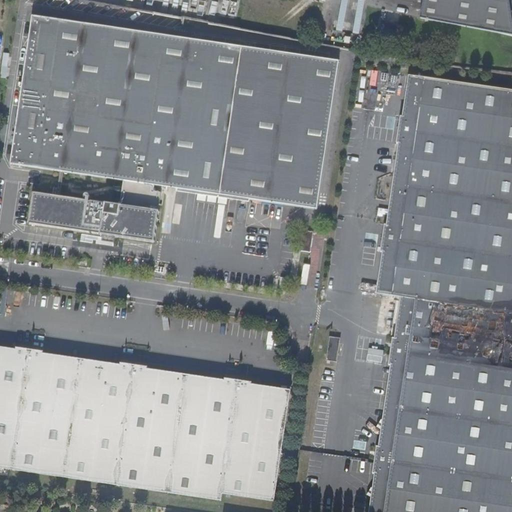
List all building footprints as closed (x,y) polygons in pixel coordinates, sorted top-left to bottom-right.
[(210,0),(208,16),(217,17),(220,0),(210,0)] [(423,0),(421,17),(511,29),(511,8),(510,0),(423,0)] [(14,164),(63,171),(67,171),(128,179),(125,206),(108,203),(108,202),(64,195),(59,195),(36,192),(32,223),(158,240),(165,191),(158,190),(159,184),(223,192),(321,208),(343,59),(244,45),(36,16),(14,164)] [(262,41),(263,35),(251,32),(249,39),(262,41)] [(380,473),(374,511),(511,511),(511,90),(410,76),(404,116),(399,116),(395,143),(401,144),(389,225),(383,224),(380,252),(386,253),(380,294),(405,297),(399,338),(394,337),(390,363),(395,364),(384,446),(379,445),(375,473),(380,473)] [(305,284),(308,263),(298,261),(295,282),(305,284)] [(340,335),(329,334),(325,364),(333,365),(334,360),(336,360),(340,335)] [(291,393),(251,388),(252,382),(225,378),(224,383),(147,372),(148,367),(122,363),(121,368),(43,357),(44,352),(17,348),(16,353),(0,350),(0,467),(221,500),(222,493),(275,500),(291,393)]
